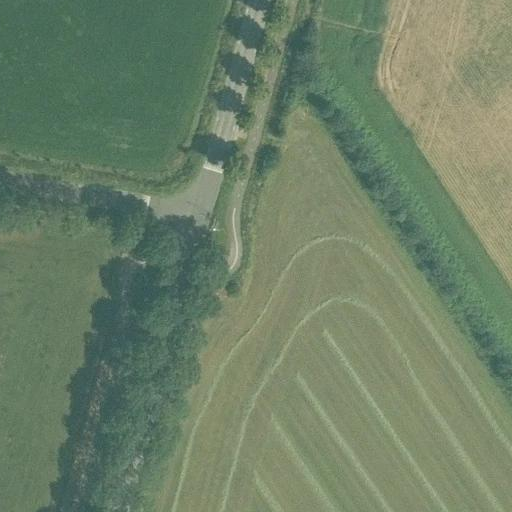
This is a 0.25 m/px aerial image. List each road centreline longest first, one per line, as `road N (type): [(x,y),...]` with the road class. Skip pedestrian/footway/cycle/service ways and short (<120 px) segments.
road 1 (tertiary): [(116,511),(200,220)]
road 2 (tertiary): [(200,220),(257,0)]
road 3 (tertiary): [(0,186),(200,220)]
